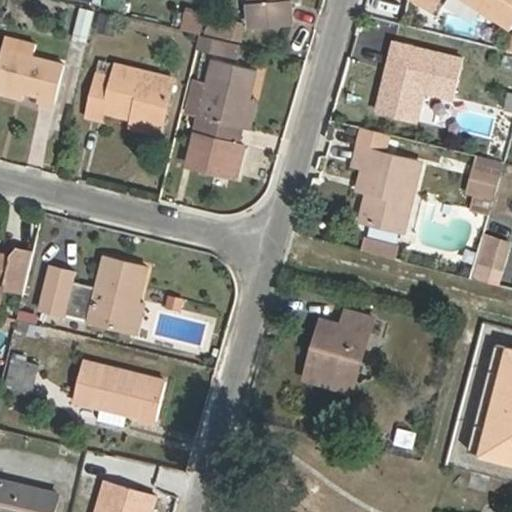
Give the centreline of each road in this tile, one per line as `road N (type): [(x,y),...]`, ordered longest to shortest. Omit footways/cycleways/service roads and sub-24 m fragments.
road 1 (residential): [(277,249),(0,178)]
road 2 (residential): [(206,511),(277,249)]
road 3 (residential): [(277,249),(350,0)]
